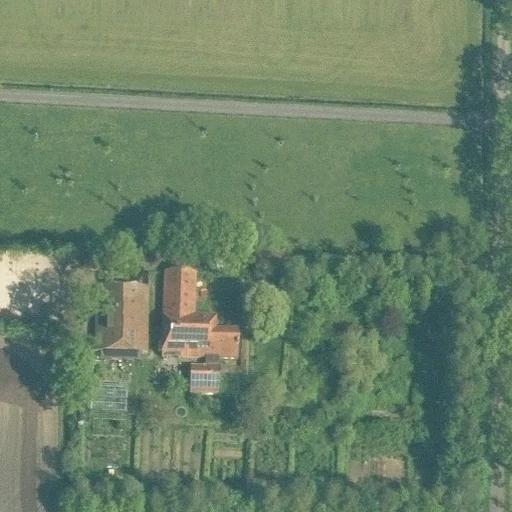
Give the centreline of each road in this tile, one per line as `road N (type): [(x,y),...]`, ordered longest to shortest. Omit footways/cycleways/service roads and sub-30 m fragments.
road 1 (unclassified): [(496,511),(507,0)]
road 2 (track): [(504,116),(0,87)]
road 3 (track): [(501,259),(0,255)]
